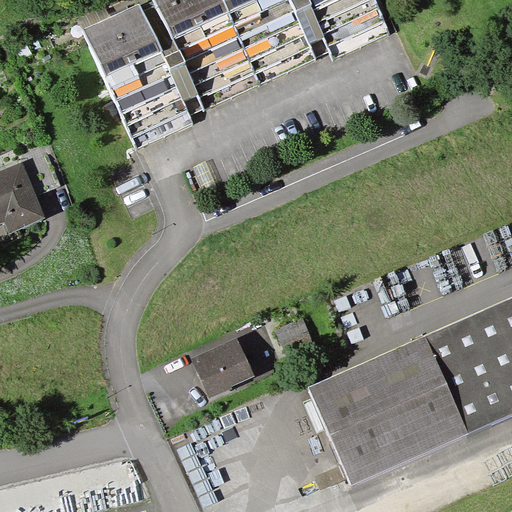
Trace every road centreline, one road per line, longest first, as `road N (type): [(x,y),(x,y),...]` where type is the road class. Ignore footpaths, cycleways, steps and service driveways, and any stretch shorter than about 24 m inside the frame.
road 1 (residential): [(179,511),(122,377),(121,314),(137,279),(166,252),(485,109)]
road 2 (unknown): [(315,511),(511,434)]
